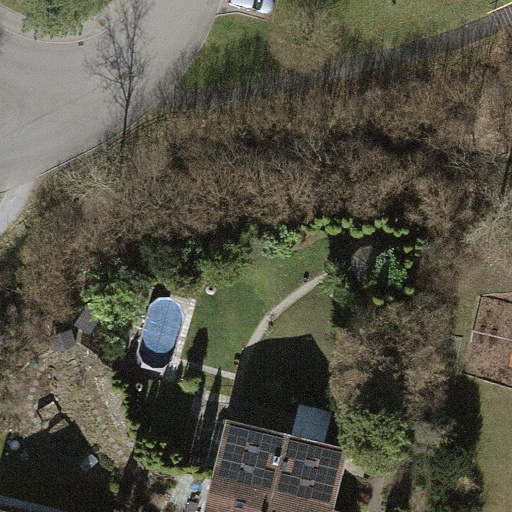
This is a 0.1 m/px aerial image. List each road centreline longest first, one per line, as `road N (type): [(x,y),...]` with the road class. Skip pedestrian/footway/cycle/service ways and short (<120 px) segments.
road 1 (residential): [(119,74),(19,169),(0,169)]
road 2 (residential): [(0,51),(50,78),(119,74)]
